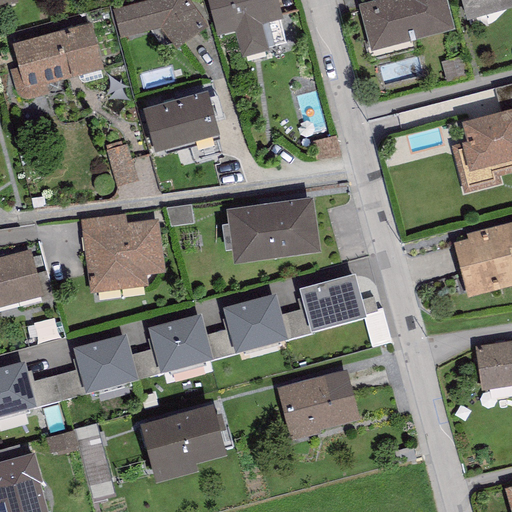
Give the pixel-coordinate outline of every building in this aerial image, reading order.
[(0,0),(0,8),(17,5),(15,0),(0,0)] [(156,0),(112,12),(120,39),(160,30),(176,49),(207,28),(187,0),(156,0)] [(276,0),(206,0),(217,38),(234,34),(241,59),(268,52),(261,27),(282,22),(276,0)] [(383,0),(358,7),(370,54),(454,32),(445,0),(383,0)] [(511,10),(511,0),(458,0),(466,23),(511,10)] [(90,25),(11,46),(18,69),(23,89),(25,91),(31,90),(45,86),(102,72),(90,25)] [(48,97),(45,86),(31,90),(25,91),(23,89),(18,69),(11,71),(16,89),(17,94),(20,97),(24,100),(27,101),(31,101),(48,97)] [(208,97),(143,115),(155,157),(220,139),(208,97)] [(511,112),(461,125),(466,144),(450,148),(462,196),(501,186),(499,178),(511,174),(511,112)] [(122,184),(144,177),(133,141),(112,147),(122,184)] [(312,201),(226,213),(233,268),(319,256),(312,201)] [(125,216),(80,221),(89,294),(147,287),(146,277),(165,275),(158,222),(126,226),(125,216)] [(511,224),(466,236),(467,241),(452,245),(466,299),(511,287),(511,224)] [(0,308),(43,298),(30,251),(0,259),(0,308)] [(354,277),(298,293),(310,336),(366,321),(354,277)] [(275,298),(223,312),(235,357),(287,343),(275,298)] [(200,317),(147,331),(159,377),(212,363),(200,317)] [(125,338),(73,352),(85,397),(137,383),(125,338)] [(511,343),(474,349),(481,393),(511,387),(511,343)] [(24,365),(0,371),(0,419),(36,410),(24,365)] [(346,373),(276,391),(290,443),(319,436),(318,432),(359,421),(346,373)] [(212,408),(139,428),(155,486),(197,474),(195,468),(226,460),(212,408)] [(100,421),(52,436),(57,452),(83,444),(99,496),(121,489),(100,421)] [(34,457),(0,466),(0,511),(45,511),(39,486),(42,485),(34,457)]
